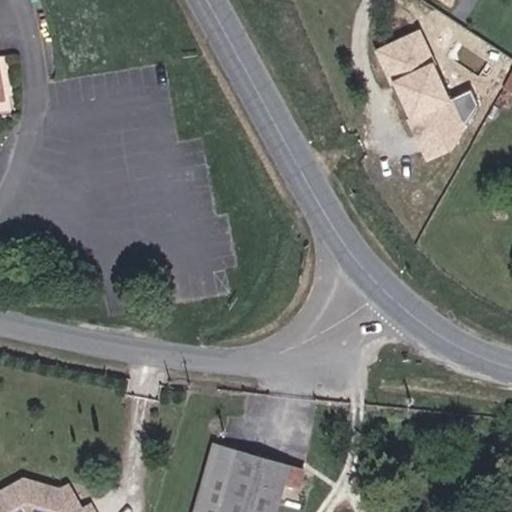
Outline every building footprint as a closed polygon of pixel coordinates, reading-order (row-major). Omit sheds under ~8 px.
[(0,106),(13,104),(0,14),(0,106)] [(474,88),(456,96),(425,26),(379,46),(429,157),(474,137),(465,115),(482,107),(474,88)] [(64,441),(55,444),(54,447),(63,450),(67,447),(64,441)] [(307,491),(311,470),(223,444),(202,511),(285,511),(293,487),(307,491)] [(30,479),(0,495),(0,511),(103,511),(99,502),(90,507),(76,484),(67,490),(30,479)]
